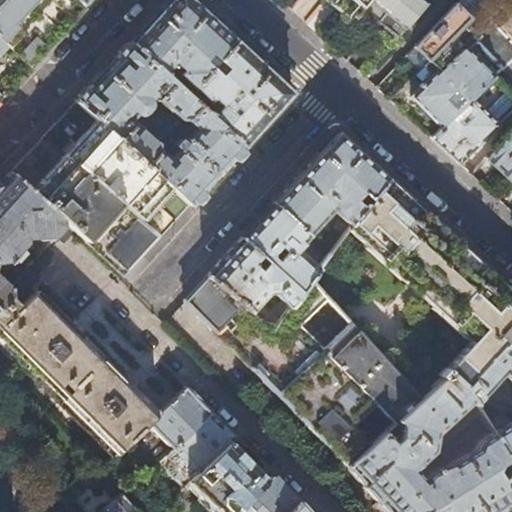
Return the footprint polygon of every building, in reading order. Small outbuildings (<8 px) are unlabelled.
[(0,0),(0,41),(26,65),(47,42),(70,18),(80,6),(74,0),(0,0)] [(166,0),(153,15),(128,43),(160,72),(171,61),(180,70),(170,81),(177,88),(185,81),(191,87),(235,40),(206,14),(190,0),(166,0)] [(331,0),(349,16),(358,6),(362,0),(331,0)] [(362,0),(358,6),(369,15),(378,22),(394,0),(362,0)] [(426,3),(422,0),(394,0),(378,22),(387,30),(397,38),(412,20),(416,15),(426,3)] [(428,60),(466,21),(470,17),(456,3),(415,47),(421,53),(428,60)] [(481,35),(466,21),(428,60),(422,66),(431,74),(410,96),(427,113),(441,127),(471,98),(494,76),(466,49),(481,35)] [(262,66),(235,40),(191,87),(184,94),(197,106),(199,108),(206,100),(207,101),(210,98),(219,106),(209,117),(241,147),(264,122),(291,92),(262,66)] [(0,93),(10,83),(26,65),(0,41),(0,93)] [(170,81),(160,72),(128,43),(104,68),(75,101),(144,163),(157,149),(158,148),(157,143),(130,119),(134,115),(139,115),(142,114),(145,111),(148,106),(148,100),(152,96),(178,120),(183,120),(184,119),(197,106),(184,94),(177,88),(170,81)] [(471,98),(441,127),(430,138),(448,154),(458,163),(497,124),(471,98)] [(57,119),(41,137),(159,236),(174,220),(189,204),(144,163),(75,101),(57,119)] [(209,117),(199,108),(197,106),(184,119),(195,130),(183,144),(177,138),(169,147),(175,152),(169,159),(157,149),(144,163),(189,204),(214,177),(241,147),(209,117)] [(497,168),(511,181),(511,124),(485,156),(497,168)] [(304,168),(271,204),(310,237),(335,210),(342,219),(322,248),(330,255),(348,230),(377,190),(385,178),(361,155),(336,132),(304,168)] [(27,153),(9,172),(57,217),(123,276),(137,260),(159,236),(41,137),(27,153)] [(57,227),(57,217),(9,172),(0,182),(0,300),(5,296),(4,292),(4,288),(6,287),(0,281),(0,261),(4,261),(23,241),(22,239),(32,238),(32,239),(43,239),(44,237),(52,236),(51,234),(57,227)] [(415,205),(385,178),(377,190),(348,230),(472,344),(440,375),(445,379),(450,374),(464,386),(511,330),(511,294),(505,288),(457,244),(415,205)] [(310,237),(271,204),(255,221),(240,238),(302,293),(310,281),(319,269),(298,250),(310,237)] [(223,257),(206,275),(251,313),(267,295),(274,294),(290,308),(302,293),(240,238),(223,257)] [(362,326),(357,332),(349,323),(323,349),(299,325),(326,298),(310,281),(302,293),(290,308),(281,321),(273,331),(265,325),(251,313),(206,275),(195,288),(184,301),(344,463),(370,442),(352,424),(373,403),(393,423),(397,419),(432,390),(362,326)] [(19,306),(4,292),(5,296),(0,300),(0,340),(114,455),(147,424),(156,415),(35,292),(19,306)] [(272,315),(265,325),(273,331),(281,321),(272,315)] [(511,330),(464,386),(474,403),(475,405),(504,375),(511,382),(511,424),(511,423),(493,434),(509,461),(511,459),(511,330)] [(474,403),(464,386),(450,374),(445,379),(432,390),(397,419),(402,425),(401,436),(392,444),(382,432),(370,442),(344,463),(387,511),(503,511),(511,507),(511,473),(500,480),(495,473),(499,467),(509,461),(493,434),(473,447),(471,453),(446,468),(427,473),(421,479),(415,470),(434,455),(438,436),(474,403)] [(184,388),(156,415),(147,424),(172,449),(209,412),(194,398),(184,388)] [(222,426),(209,412),(172,449),(158,463),(182,489),(185,487),(188,483),(228,443),(234,437),(222,426)] [(0,425),(0,463),(31,505),(55,488),(0,425)] [(247,462),(228,443),(188,483),(215,511),(234,511),(266,481),(247,462)] [(272,476),(266,481),(234,511),(283,511),(296,500),(286,490),(272,476)] [(122,493),(99,511),(135,511),(137,511),(122,493)] [(306,511),(296,500),(283,511),(306,511)]
